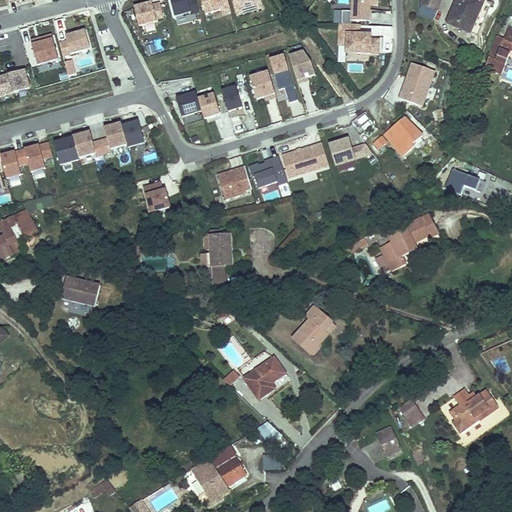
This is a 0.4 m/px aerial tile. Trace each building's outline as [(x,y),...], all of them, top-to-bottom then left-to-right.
[(198,13),(194,0),(170,0),(175,16),(189,13),(189,15),(198,13)] [(230,13),(226,0),(199,0),(204,15),(219,11),(220,15),(230,13)] [(231,0),(236,17),(253,12),(249,0),(231,0)] [(262,10),(259,0),(249,0),(253,12),(262,10)] [(336,0),(336,9),(349,10),(349,0),(336,0)] [(368,20),(369,4),(377,4),(376,0),(351,0),(351,12),(351,19),(368,20)] [(456,0),(447,21),(468,30),(480,0),(456,0)] [(155,21),(163,19),(159,4),(152,6),(151,4),(133,8),(138,27),(156,22),(155,21)] [(351,19),(351,12),(341,11),(341,23),(350,24),(351,19)] [(378,53),(378,39),(370,38),(370,34),(358,33),(358,24),(350,24),(341,23),(339,23),(338,44),(357,45),(357,52),(378,53)] [(494,31),(483,60),(493,64),(500,67),(504,57),(499,56),(502,50),(507,53),(511,54),(511,28),(507,27),(504,35),(494,31)] [(89,50),(84,32),(65,37),(66,42),(58,44),(62,57),(89,50)] [(51,36),(30,42),(36,66),(57,60),(51,36)] [(289,56),(297,83),(305,80),(304,78),(315,75),(311,63),(304,52),(289,56)] [(79,59),(83,69),(97,64),(93,54),(79,59)] [(284,56),(269,60),(278,90),(284,88),(289,103),(297,100),(284,56)] [(493,64),(483,60),(481,65),(491,68),(493,64)] [(68,77),(76,76),(73,61),(65,62),(68,77)] [(412,62),(400,97),(422,105),(435,70),(412,62)] [(24,72),(0,78),(0,96),(28,89),(24,72)] [(268,72),(250,77),(256,99),(264,96),(267,96),(268,99),(276,97),(268,72)] [(212,86),(213,93),(221,92),(217,73),(199,77),(201,88),(212,86)] [(236,87),(221,91),(227,111),(242,107),(236,87)] [(187,95),(175,99),(181,117),(201,111),(197,99),(195,91),(187,93),(187,95)] [(213,94),(197,99),(201,111),(203,118),(219,114),(213,94)] [(291,104),(293,116),(304,114),(301,102),(291,104)] [(258,125),(278,123),(277,104),(256,106),(258,125)] [(395,127),(384,135),(389,143),(399,134),(401,136),(391,143),(401,156),(412,147),(410,144),(420,137),(406,117),(394,125),(395,127)] [(130,121),(120,124),(126,144),(127,148),(144,143),(138,121),(136,122),(131,124),(130,121)] [(126,144),(120,124),(104,128),(107,139),(99,141),(103,154),(111,152),(110,149),(126,144)] [(103,154),(99,141),(92,143),(89,132),(72,137),(78,158),(94,153),(95,157),(103,154)] [(381,136),(372,142),(377,148),(385,142),(381,136)] [(78,158),(72,137),(64,139),(64,141),(53,143),(59,165),(79,160),(78,158)] [(351,149),(347,139),(330,145),(337,165),(354,159),(351,149)] [(329,165),(322,143),(282,155),(288,177),(329,165)] [(48,144),(24,151),(27,163),(30,173),(44,169),(42,160),(52,157),(48,144)] [(354,159),(372,154),(365,144),(351,149),(354,159)] [(24,151),(0,157),(0,159),(6,179),(20,175),(17,166),(27,163),(24,151)] [(286,182),(278,157),(269,160),(270,165),(266,166),(265,163),(258,165),(258,163),(248,166),(251,176),(253,176),(257,187),(275,182),(276,185),(286,182)] [(245,191),(251,189),(245,167),(217,175),(224,199),(245,193),(245,191)] [(451,169),(443,189),(458,195),(462,186),(476,191),(480,180),(451,169)] [(160,183),(144,188),(151,213),(170,208),(165,190),(162,191),(160,183)] [(0,204),(10,202),(8,196),(0,197),(0,204)] [(31,209),(30,206),(22,210),(24,212),(13,218),(12,216),(0,222),(0,233),(1,235),(0,235),(0,260),(12,254),(8,245),(15,242),(37,230),(28,211),(31,209)] [(391,274),(407,266),(403,259),(418,251),(417,249),(415,245),(429,238),(430,240),(438,236),(427,216),(387,236),(386,236),(390,243),(378,249),(391,274)] [(200,241),(200,251),(209,250),(208,239),(218,237),(207,234),(200,241)] [(200,268),(202,286),(226,284),(224,267),(231,266),(230,252),(226,252),(226,249),(230,249),(228,237),(218,237),(208,239),(209,250),(209,257),(210,268),(200,268)] [(353,245),(356,252),(368,246),(364,239),(353,245)] [(8,245),(12,254),(20,250),(15,242),(8,245)] [(346,249),(349,256),(356,252),(353,245),(346,249)] [(135,248),(131,249),(138,255),(149,254),(148,247),(135,248)] [(138,255),(131,249),(127,254),(133,260),(138,255)] [(209,257),(199,258),(200,268),(210,268),(209,257)] [(65,279),(61,300),(94,307),(99,286),(65,279)] [(240,313),(228,302),(224,307),(243,326),(248,321),(240,313)] [(316,305),(308,314),(311,318),(293,336),(311,353),(329,335),(325,331),(333,322),(316,305)] [(240,313),(248,321),(253,325),(259,319),(252,313),(250,316),(243,309),(240,313)] [(259,319),(253,325),(259,331),(265,325),(259,319)] [(0,346),(9,339),(1,330),(0,330),(0,346)] [(271,362),(243,383),(257,403),(272,392),(269,387),(283,377),(271,362)] [(232,378),(228,382),(231,386),(236,381),(232,378)] [(470,401),(467,397),(463,390),(452,398),(457,405),(449,411),(454,417),(451,420),(459,431),(471,422),(469,420),(476,415),(479,419),(496,406),(484,390),(475,397),(470,401)] [(412,418),(417,424),(423,420),(410,402),(397,412),(405,423),(412,418)] [(405,423),(409,430),(417,424),(412,418),(405,423)] [(275,447),(284,435),(265,422),(257,434),(275,447)] [(394,444),(389,433),(387,428),(374,435),(385,457),(398,450),(394,444)] [(399,437),(395,429),(389,433),(394,444),(401,440),(399,437)] [(208,494),(212,502),(231,491),(228,487),(248,475),(234,451),(225,456),(229,463),(217,470),(212,460),(193,471),(208,494)] [(263,472),(281,472),(281,457),(263,457),(263,472)] [(129,508),(131,511),(149,511),(142,500),(129,508)] [(368,507),(369,511),(383,511),(385,511),(382,503),(368,507)]
